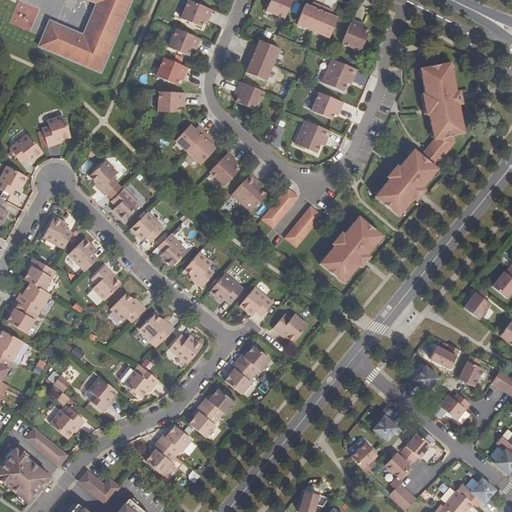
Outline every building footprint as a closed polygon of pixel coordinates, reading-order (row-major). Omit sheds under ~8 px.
[(88,0),(97,4),(83,36),(56,24),(53,31),(46,29),(42,39),(39,47),(101,73),(131,0),(88,0)] [(187,0),(180,19),(200,27),(203,22),(205,17),(209,18),(212,10),(188,0),(187,0)] [(270,0),(265,11),(284,19),(292,0),(270,0)] [(296,26),(312,32),(323,8),(315,5),(314,9),(311,8),(305,5),(296,26)] [(328,39),(337,19),(331,16),(328,15),(330,11),(323,8),(312,32),(328,39)] [(46,29),(53,31),(56,24),(49,21),(46,29)] [(359,53),(368,33),(362,30),(358,28),(359,24),(351,21),(341,45),(359,53)] [(168,48),(188,56),(191,51),(193,46),(196,47),(197,48),(200,39),(176,29),(168,48)] [(280,49),(259,40),(256,46),(256,47),(255,49),(251,48),(248,55),(273,65),(280,49)] [(266,81),(273,65),(248,55),(245,62),(249,64),(248,66),(245,73),(266,81)] [(156,76),(176,85),(178,80),(181,75),(184,76),(188,68),(163,58),(156,76)] [(349,76),(353,78),(357,70),(331,59),(321,83),(343,92),(347,83),(349,76)] [(414,198),(417,201),(426,190),(423,188),(438,169),(435,167),(441,160),(455,143),(453,136),(464,134),(459,105),(463,104),(460,90),(456,91),(451,62),(420,68),(425,93),(422,93),(426,115),(429,115),(434,139),(421,155),(414,149),(375,197),(399,217),(414,198)] [(253,110),(261,91),(237,81),(233,89),(237,91),(236,93),(233,101),(253,110)] [(157,112),(180,113),(180,107),(180,102),(184,102),(185,93),(158,92),(157,112)] [(310,111),(331,120),(333,114),(335,109),(339,111),(343,103),(318,92),(310,111)] [(42,130),(48,147),(55,144),(55,142),(62,140),(70,137),(63,116),(47,121),(49,127),(42,130)] [(323,138),(327,140),(330,132),(305,121),(295,144),(317,154),(320,145),(323,138)] [(175,141),(187,153),(206,133),(200,128),(197,131),(195,130),(190,125),(175,141)] [(200,165),(215,149),(210,144),(208,142),(211,139),(206,133),(187,153),(200,165)] [(29,162),(42,152),(28,134),(10,149),(20,162),(26,158),(29,162)] [(224,186),(239,170),(235,166),(231,162),(234,159),(227,153),(209,172),(224,186)] [(99,190),(105,195),(118,183),(113,177),(117,173),(105,161),(89,176),(96,183),(100,188),(99,190)] [(19,192),(27,177),(7,167),(0,180),(0,189),(11,195),(15,189),(19,192)] [(254,184),(257,181),(250,175),(231,195),(250,213),(266,195),(259,188),(254,184)] [(273,229),(299,197),(287,188),(262,219),(273,229)] [(113,210),(124,222),(140,206),(123,189),(111,201),(116,207),(113,210)] [(297,247),(322,216),(310,207),(285,238),(297,247)] [(142,240),(146,237),(151,242),(163,230),(147,213),(130,229),(142,240)] [(344,234),(319,264),(343,284),(359,266),(362,268),(370,257),(367,254),(382,236),(359,216),(344,234)] [(68,226),(54,218),(43,238),(64,249),(72,234),(65,231),(68,226)] [(334,246),(344,234),(342,232),(332,244),(334,246)] [(159,256),(170,268),(186,252),(170,235),(158,247),(163,252),(159,256)] [(96,250),(84,239),(68,255),(85,272),(97,260),(92,254),(96,250)] [(196,282),(202,287),(213,273),(208,269),(211,264),(198,253),(184,270),(192,276),(197,281),(196,282)] [(31,267),(24,280),(30,283),(44,291),(55,271),(38,261),(34,268),(31,267)] [(110,272),(104,267),(91,279),(97,285),(92,288),(104,301),(120,285),(114,279),(109,274),(110,272)] [(492,287),(507,299),(511,292),(511,269),(509,267),(505,272),(504,272),(492,287)] [(222,302),(225,298),(231,303),(242,290),(224,274),(209,292),(222,302)] [(25,298),(21,304),(38,314),(50,295),(44,291),(30,283),(22,296),(25,298)] [(252,316),(256,312),(261,317),(272,303),(254,288),(240,306),(252,316)] [(463,308),(478,320),(490,305),(483,300),(487,294),(480,289),(476,294),(475,293),(463,308)] [(132,323),(145,310),(139,304),(138,305),(133,300),(126,294),(110,309),(122,321),(127,317),(132,323)] [(15,309),(7,322),(27,334),(38,314),(21,304),(17,311),(15,309)] [(239,310),(229,318),(238,328),(247,320),(239,310)] [(161,343),(174,330),(168,324),(167,326),(162,321),(155,314),(139,330),(152,342),(156,338),(161,343)] [(285,314),(273,328),(279,334),(281,332),(286,337),(293,343),(307,326),(294,315),(291,319),(285,314)] [(499,336),(511,345),(511,320),(499,336)] [(0,355),(11,362),(22,342),(2,331),(0,335),(0,355)] [(189,338),(185,342),(180,336),(168,348),(184,365),(200,349),(189,338)] [(425,340),(418,354),(429,359),(436,346),(425,340)] [(70,353),(80,360),(84,353),(75,346),(70,353)] [(270,359),(254,346),(248,354),(244,358),(246,360),(241,365),(254,376),(258,370),(260,371),(270,359)] [(430,360),(449,369),(459,350),(451,346),(447,352),(436,347),(430,360)] [(248,354),(245,351),(237,362),(241,365),(246,360),(244,358),(248,354)] [(0,381),(1,382),(11,362),(0,355),(0,381)] [(479,360),(470,356),(458,380),(459,380),(473,387),(482,369),(476,366),(479,360)] [(228,372),(231,374),(234,369),(237,371),(241,365),(237,362),(228,372)] [(148,395),(159,381),(139,365),(134,371),(123,384),(138,396),(142,390),(148,395)] [(254,376),(241,365),(237,371),(234,369),(231,374),(224,381),(241,395),(251,383),(249,381),(254,376)] [(416,382),(428,392),(439,378),(425,367),(414,380),(411,377),(405,384),(411,389),(416,382)] [(500,370),(491,384),(498,388),(507,374),(500,370)] [(54,382),(58,374),(52,371),(48,379),(54,382)] [(498,388),(504,392),(511,379),(511,378),(507,374),(498,388)] [(51,385),(60,394),(69,384),(60,376),(51,385)] [(89,401),(103,412),(108,406),(107,405),(111,399),(117,392),(100,378),(89,391),(94,395),(89,401)] [(218,390),(212,397),(208,401),(210,403),(206,409),(218,419),(223,413),(224,415),(234,403),(218,390)] [(61,393),(56,400),(64,405),(69,398),(61,393)] [(433,413),(440,419),(446,412),(456,421),(470,404),(457,394),(453,399),(448,396),(439,406),(433,413)] [(212,397),(210,395),(201,405),(206,409),(210,403),(208,401),(212,397)] [(429,410),(433,413),(439,406),(435,403),(435,404),(429,410)] [(193,416),(195,417),(199,412),(201,414),(206,409),(201,405),(193,416)] [(373,430),(387,441),(398,428),(386,418),(392,411),(386,407),(380,414),(384,417),(373,430)] [(79,427),(84,421),(70,409),(65,415),(61,411),(49,424),(67,438),(73,431),(77,426),(79,427)] [(218,419),(206,409),(201,414),(199,413),(195,417),(189,425),(205,438),(215,426),(214,425),(218,419)] [(191,440),(174,427),(169,434),(165,438),(167,440),(162,446),(175,456),(179,451),(181,452),(191,440)] [(26,439),(59,466),(68,456),(34,429),(26,439)] [(416,434),(422,438),(426,434),(420,429),(416,434)] [(169,434),(166,432),(158,442),(162,446),(167,440),(165,438),(169,434)] [(419,459),(434,440),(426,434),(422,438),(416,434),(405,447),(401,453),(413,463),(417,457),(419,459)] [(511,446),(507,442),(501,437),(496,443),(505,450),(494,463),(508,475),(511,469),(511,446)] [(152,455),(156,450),(158,452),(162,446),(158,442),(149,453),(152,455)] [(351,457),(366,473),(375,464),(372,461),(377,456),(366,443),(351,457)] [(175,456),(162,446),(158,452),(156,450),(152,455),(146,462),(162,475),(172,463),(170,462),(175,456)] [(18,492),(30,502),(50,477),(15,449),(0,467),(0,481),(16,495),(18,492)] [(400,479),(411,467),(396,453),(392,458),(384,466),(397,478),(390,485),(394,489),(389,496),(394,501),(405,490),(400,484),(402,482),(400,479)] [(191,471),(187,479),(195,483),(199,476),(191,471)] [(78,482),(105,505),(119,488),(109,480),(104,486),(87,472),(78,482)] [(495,490),(481,479),(470,492),(462,485),(457,491),(473,505),(477,508),(482,502),(484,504),(495,490)] [(394,501),(399,506),(410,495),(405,490),(394,501)] [(299,511),(298,511),(313,511),(319,496),(305,491),(299,511)] [(449,511),(467,511),(473,505),(457,491),(444,508),(449,511)] [(399,506),(405,511),(416,500),(410,495),(399,506)] [(144,511),(129,499),(118,511),(87,511),(77,504),(70,511),(144,511)]
